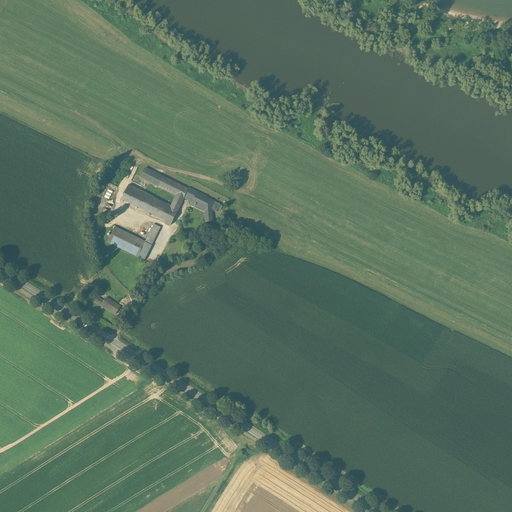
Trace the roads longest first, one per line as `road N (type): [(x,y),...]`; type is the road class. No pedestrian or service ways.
road 1 (secondary): [(380,511),(0,269)]
road 2 (track): [(289,215),(226,184),(133,157),(102,179),(93,227)]
